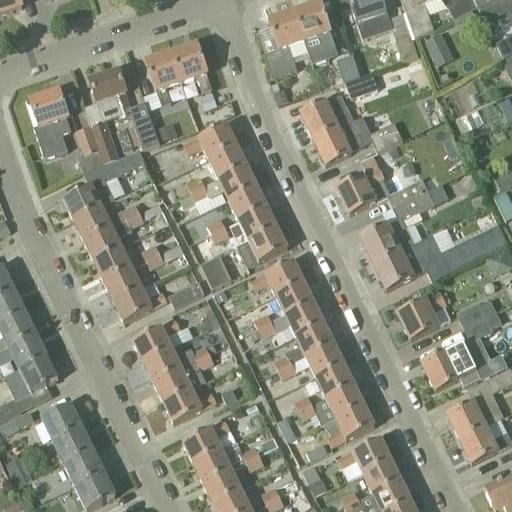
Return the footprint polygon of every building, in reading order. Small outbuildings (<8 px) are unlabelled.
[(0,0),(0,18),(22,11),(18,0),(0,0)] [(385,17),(379,0),(346,0),(356,26),(357,26),(363,43),(374,39),(369,22),(385,17)] [(409,0),(400,3),(405,18),(404,18),(413,44),(414,44),(433,34),(424,8),(440,2),(439,0),(409,0)] [(493,3),(499,0),(471,0),(477,12),(494,4),(493,3)] [(511,0),(499,0),(493,3),(494,4),(499,15),(511,9),(511,0)] [(320,6),(294,15),(304,46),(311,63),(326,58),(325,55),(334,52),(329,37),(330,37),(320,6)] [(304,46),(294,15),(268,24),(278,54),(263,59),(272,83),(296,75),(288,51),(304,46)] [(404,18),(387,24),(402,67),(419,61),(413,44),(404,18)] [(171,57),(181,87),(197,82),(202,97),(211,94),(206,78),(207,78),(196,48),(171,57)] [(181,87),(171,57),(145,65),(162,111),(171,108),(166,93),(181,87)] [(511,60),(501,66),(510,83),(511,81),(511,60)] [(357,81),(351,61),(334,66),(341,87),(357,81)] [(89,84),(96,106),(113,101),(120,123),(131,120),(124,98),(125,97),(118,75),(89,84)] [(372,80),(371,78),(343,88),(350,103),(378,94),(377,92),(383,90),(379,78),(372,80)] [(66,122),(68,122),(58,95),(29,105),(38,130),(33,132),(44,163),(67,155),(61,138),(70,135),(66,122)] [(212,98),(201,102),(205,113),(216,110),(212,98)] [(353,125),(346,111),(341,100),(325,107),(325,106),(300,118),(313,144),(338,132),(353,125)] [(511,123),(511,111),(508,102),(499,106),(504,120),(500,122),(503,128),(507,126),(507,125),(511,123)] [(103,127),(90,131),(103,169),(119,163),(106,126),(103,127)] [(402,146),(393,128),(368,140),(377,158),(402,146)] [(160,147),(176,141),(172,129),(156,134),(160,147)] [(207,164),(236,150),(226,129),(183,150),(188,159),(202,152),(207,164)] [(103,169),(90,131),(75,136),(83,160),(77,162),(83,178),(103,169)] [(338,132),(313,144),(325,171),(350,159),(349,157),(364,150),(359,139),(344,146),(338,132)] [(246,170),(236,150),(207,164),(212,173),(197,180),(199,183),(186,190),(190,198),(246,170)] [(103,169),(83,178),(89,190),(62,204),(72,224),(102,210),(115,203),(105,184),(109,182),(110,185),(145,168),(138,157),(119,163),(103,169)] [(387,201),(389,199),(382,183),(377,173),(378,173),(372,160),(360,166),(367,178),(362,180),(336,193),(349,219),(387,201)] [(511,167),(500,173),(507,189),(511,186),(511,167)] [(256,191),(246,170),(190,198),(194,207),(207,201),(209,204),(224,196),(228,205),(256,191)] [(389,199),(387,201),(392,213),(427,196),(421,184),(389,199)] [(445,204),(438,190),(427,196),(392,213),(398,224),(399,227),(402,225),(445,204)] [(267,212),(256,191),(228,205),(238,226),(267,212)] [(83,245),(93,266),(122,251),(117,241),(131,235),(130,233),(143,227),(142,225),(162,215),(158,208),(140,217),(126,224),(111,231),(83,245)] [(122,215),(121,215),(126,224),(140,217),(136,208),(122,215)] [(83,245),(111,231),(108,222),(102,210),(72,224),(83,245)] [(277,232),(267,212),(238,226),(248,246),(277,232)] [(206,229),(211,240),(225,233),(219,222),(206,229)] [(360,242),(373,269),(413,249),(402,225),(399,227),(398,224),(386,229),(360,242)] [(4,225),(0,226),(0,241),(10,236),(4,225)] [(432,240),(413,249),(373,269),(386,295),(412,282),(426,276),(431,286),(508,249),(498,230),(440,258),(432,240)] [(287,253),(277,232),(248,246),(237,252),(247,273),(287,253)] [(225,233),(211,240),(215,248),(229,241),(225,233)] [(145,265),(159,258),(155,248),(141,256),(145,265)] [(164,266),(184,257),(180,248),(159,258),(145,265),(150,274),(164,267),(164,266)] [(132,272),(122,251),(93,266),(103,286),(132,272)] [(231,284),(219,259),(199,269),(212,294),(231,284)] [(269,289),(274,300),(303,286),(293,265),(250,286),(254,295),(269,289)] [(0,299),(13,293),(2,271),(0,271),(0,299)] [(103,286),(113,307),(142,293),(132,272),(103,286)] [(174,313),(205,299),(199,286),(168,301),(174,313)] [(303,286),(274,300),(284,321),(313,307),(303,286)] [(0,327),(24,316),(13,293),(0,299),(0,327)] [(142,293),(113,307),(123,328),(166,306),(162,298),(148,304),(142,293)] [(445,310),(445,309),(439,299),(423,305),(397,318),(410,344),(437,331),(430,317),(445,310)] [(456,319),(463,333),(496,317),(489,304),(480,308),(456,319)] [(284,321),(295,341),(323,327),(313,307),(284,321)] [(219,328),(213,315),(205,319),(211,332),(219,328)] [(35,338),(24,316),(0,327),(0,336),(7,352),(35,338)] [(496,317),(463,333),(470,347),(494,335),(492,332),(501,327),(496,317)] [(253,325),(257,334),(271,328),(266,318),(253,325)] [(132,345),(142,366),(172,352),(166,339),(179,333),(175,324),(132,345)] [(333,348),(323,327),(295,341),(299,351),(284,358),(285,361),(273,367),(278,376),(333,348)] [(271,328),(257,334),(262,344),(275,337),(271,328)] [(0,367),(12,361),(18,374),(46,361),(35,338),(7,352),(0,355),(0,367)] [(344,369),(333,348),(278,376),(282,385),(309,371),(315,383),(344,369)] [(422,367),(422,369),(435,395),(459,383),(463,391),(480,383),(463,348),(447,356),(422,367)] [(172,352),(142,366),(152,387),(209,358),(205,349),(193,356),(192,354),(177,361),(172,352)] [(152,387),(163,408),(192,393),(205,386),(200,375),(221,365),(216,355),(209,358),(152,387)] [(4,382),(15,404),(15,403),(16,405),(58,384),(46,361),(18,374),(4,382)] [(315,383),(325,403),(354,389),(344,369),(315,383)] [(466,394),(472,406),(447,419),(459,444),(485,431),(503,421),(491,398),(511,387),(511,377),(510,373),(466,394)] [(315,433),(335,423),(335,424),(364,410),(354,389),(325,403),(312,409),(297,416),(302,426),(309,422),(315,433)] [(192,393),(163,408),(173,428),(203,415),(216,407),(211,398),(198,405),(192,393)] [(236,403),(231,393),(221,399),(226,409),(236,403)] [(293,407),(297,416),(312,409),(308,400),(293,407)] [(0,426),(22,416),(16,405),(15,403),(15,404),(0,410),(0,426)] [(53,445),(81,432),(70,409),(41,421),(53,445)] [(364,410),(335,424),(341,435),(327,442),(332,452),(374,431),(364,410)] [(29,416),(9,426),(13,436),(34,425),(29,416)] [(192,467),(221,453),(215,441),(229,434),(225,426),(212,433),(211,432),(182,446),(192,467)] [(485,431),(459,444),(471,469),(496,455),(511,448),(507,438),(492,445),(485,431)] [(81,432),(53,445),(64,468),(92,454),(81,432)] [(231,473),(244,467),(258,460),(278,451),(273,442),(242,458),(240,454),(225,461),(221,453),(192,467),(202,488),(231,473)] [(337,464),(342,473),(348,485),(362,478),(390,464),(380,443),(337,464)] [(92,454),(64,468),(75,491),(103,477),(92,454)] [(13,494),(22,489),(32,483),(21,460),(15,464),(5,468),(16,491),(13,493),(13,494)] [(263,470),(258,460),(244,467),(249,476),(263,470)] [(390,464),(362,478),(372,498),(400,484),(390,464)] [(313,471),(302,476),(308,489),(320,484),(313,471)] [(202,488),(212,508),(241,494),(231,473),(202,488)] [(103,477),(75,491),(84,511),(92,511),(103,507),(103,506),(115,500),(103,477)] [(511,511),(511,479),(483,494),(492,511),(511,511)] [(265,508),(279,501),(297,492),(293,483),(260,499),(265,508)] [(321,483),(320,484),(308,489),(307,490),(313,501),(327,495),(321,483)] [(396,511),(410,505),(400,484),(372,498),(358,505),(361,511),(396,511)] [(22,489),(13,494),(22,511),(32,511),(33,511),(22,489)] [(213,511),(250,511),(241,494),(212,508),(213,511)] [(340,502),(344,511),(345,511),(358,505),(353,496),(340,502)] [(279,501),(265,508),(266,511),(280,511),(283,511),(279,501)]
